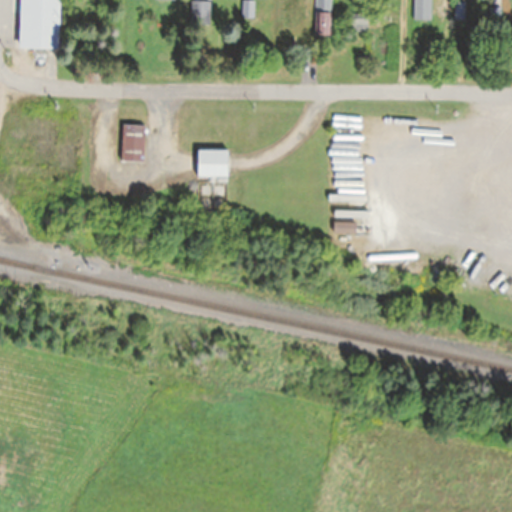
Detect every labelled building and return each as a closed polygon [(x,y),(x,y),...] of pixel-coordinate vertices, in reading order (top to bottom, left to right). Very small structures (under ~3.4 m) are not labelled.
[(430,0),(414,0),(414,20),(430,20),(430,0)] [(210,2),(191,2),(191,25),(210,25),(210,2)] [(331,13),(315,13),(315,37),(331,37),(331,13)] [(348,32),(367,32),(367,14),(348,14),(348,32)] [(145,162),(145,126),(121,126),(121,162),(145,162)] [(227,176),(227,149),(197,149),(197,176),(227,176)]
